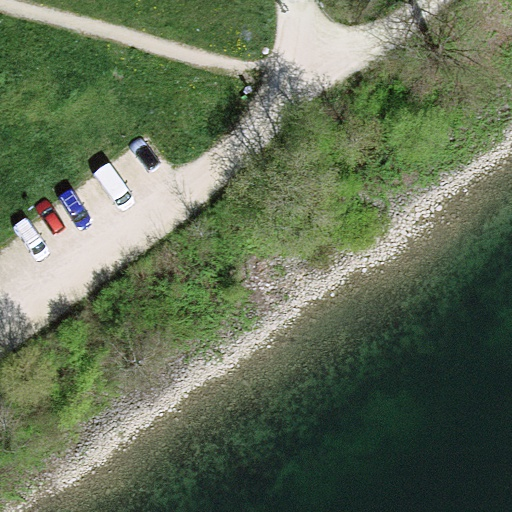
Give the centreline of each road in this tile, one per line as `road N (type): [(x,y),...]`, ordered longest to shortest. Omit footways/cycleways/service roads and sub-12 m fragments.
road 1 (track): [(290,94),(181,196),(0,343)]
road 2 (track): [(414,0),(290,94)]
